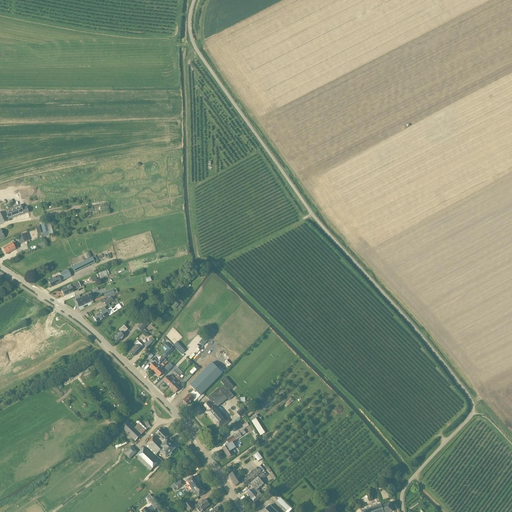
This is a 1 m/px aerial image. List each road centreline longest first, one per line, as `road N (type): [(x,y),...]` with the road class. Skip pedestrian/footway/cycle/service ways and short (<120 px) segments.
road 1 (unclassified): [(403,511),(405,486),(466,421),(472,400),(306,209),(238,112),(194,44),(196,0)]
road 2 (unclassified): [(243,511),(184,421),(140,374),(78,319),(0,267)]
